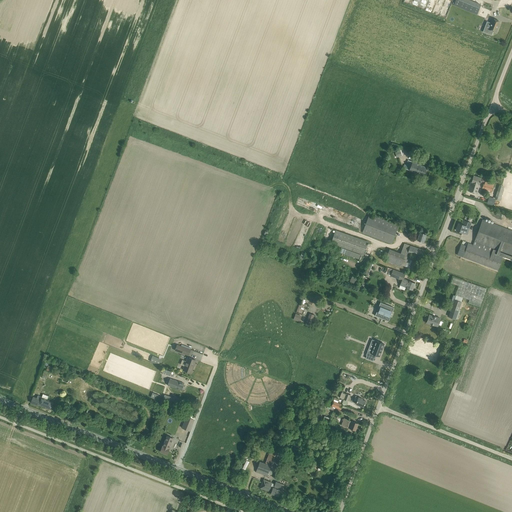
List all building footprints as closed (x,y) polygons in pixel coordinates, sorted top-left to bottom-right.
[(481,4),(469,0),(455,0),(454,6),(477,15),(481,4)] [(483,32),(491,35),(493,31),(496,32),(498,28),(497,27),(499,21),(491,18),(490,22),(487,21),(483,32)] [(403,167),(405,168),(423,176),(427,167),(408,160),(406,165),(404,164),(403,167)] [(468,191),(477,194),(480,184),(482,178),(473,175),(471,182),(471,181),(468,191)] [(493,186),(486,184),(484,183),(482,188),(492,191),(493,186)] [(496,199),(500,200),(504,189),(499,187),(495,199),(489,197),(487,203),(494,205),(496,199)] [(391,244),(398,226),(369,214),(362,233),(391,244)] [(459,223),(456,230),(467,234),(471,223),(464,220),(462,224),(459,223)] [(511,256),(511,230),(482,220),(473,245),(468,243),(463,257),(498,270),(504,253),(511,256)] [(331,244),(363,256),(368,242),(336,230),(331,244)] [(418,236),(417,240),(424,242),(426,234),(416,230),(414,234),(418,236)] [(408,274),(413,276),(419,258),(424,259),(427,251),(405,243),(401,253),(389,249),(385,261),(400,266),(401,265),(410,268),(408,274)] [(364,274),(368,276),(373,263),(369,261),(364,274)] [(415,283),(402,278),(404,274),(390,268),(388,274),(391,275),(390,276),(399,279),(399,280),(401,281),(400,285),(413,290),(415,283)] [(455,295),(456,295),(463,298),(469,300),(468,303),(480,307),(486,289),(461,280),(455,295)] [(454,302),(453,305),(449,316),(456,319),(459,310),(459,309),(462,302),(461,302),(455,299),(454,302)] [(377,311),(375,315),(389,321),(394,307),(380,302),(379,306),(381,307),(379,312),(377,311)] [(314,315),(309,313),(306,323),(310,325),(311,325),(314,315)] [(299,322),(302,316),(296,314),(294,319),(299,322)] [(427,323),(431,324),(438,326),(440,318),(429,315),(427,323)] [(380,356),(384,344),(372,339),(371,343),(374,344),(371,352),(368,351),(366,355),(375,358),(376,355),(380,356)] [(174,350),(189,356),(191,350),(177,344),(174,350)] [(188,357),(183,370),(191,373),(196,360),(188,357)] [(38,389),(43,378),(43,377),(46,378),(48,372),(49,373),(52,367),(49,366),(46,371),(44,370),(42,378),(40,377),(35,387),(38,389)] [(169,381),(168,385),(167,385),(182,390),(184,383),(169,378),(169,381)] [(51,409),(54,402),(38,396),(37,398),(33,396),(31,402),(39,405),(51,409)] [(175,398),(174,400),(164,396),(162,400),(176,405),(177,401),(178,399),(175,398)] [(357,401),(356,404),(364,407),(366,401),(362,399),(362,398),(359,397),(358,398),(355,397),(354,400),(357,401)] [(338,403),(333,401),(332,406),(341,409),(343,405),(338,403)] [(186,416),(182,427),(190,430),(194,419),(186,416)] [(324,416),(321,425),(326,427),(329,418),(324,416)] [(341,425),(348,427),(356,430),(358,423),(351,420),(344,418),(341,425)] [(162,446),(160,451),(167,454),(169,448),(173,438),(167,436),(163,446),(162,446)] [(254,452),(258,440),(254,438),(249,451),(254,452)] [(281,453),(280,453),(281,450),(276,449),(276,450),(270,448),(265,463),(260,462),(256,472),(267,476),(268,474),(272,475),(275,467),(276,468),(281,453)] [(278,496),(280,490),(281,490),(273,487),(273,488),(271,487),(273,483),(264,479),(260,488),(271,492),(271,493),(278,496)]
